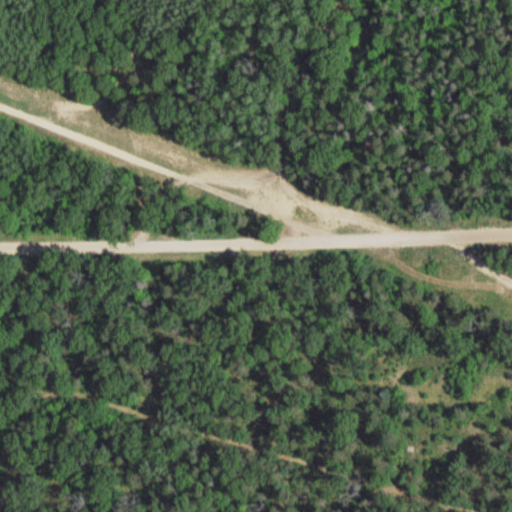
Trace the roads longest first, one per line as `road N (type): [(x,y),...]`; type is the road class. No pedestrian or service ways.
road 1 (residential): [(0,244),(511,236)]
road 2 (track): [(0,107),(346,241)]
road 3 (residential): [(42,125),(82,73),(203,0)]
